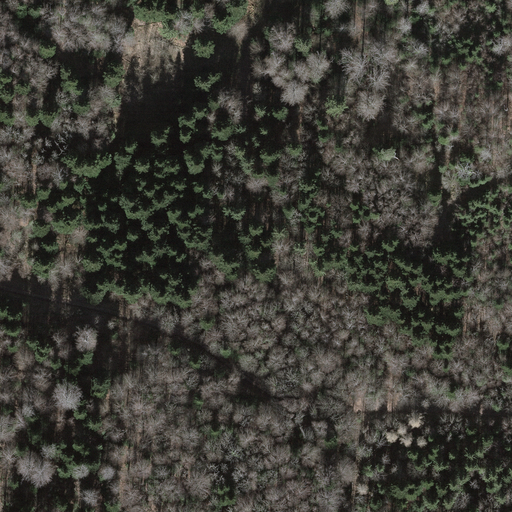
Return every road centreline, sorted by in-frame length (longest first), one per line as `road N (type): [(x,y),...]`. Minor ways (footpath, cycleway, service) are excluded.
road 1 (track): [(0,290),(165,334),(278,390),(511,410)]
road 2 (track): [(274,0),(262,14),(262,34),(298,110),(300,209),(314,253),(366,290),(398,294)]
